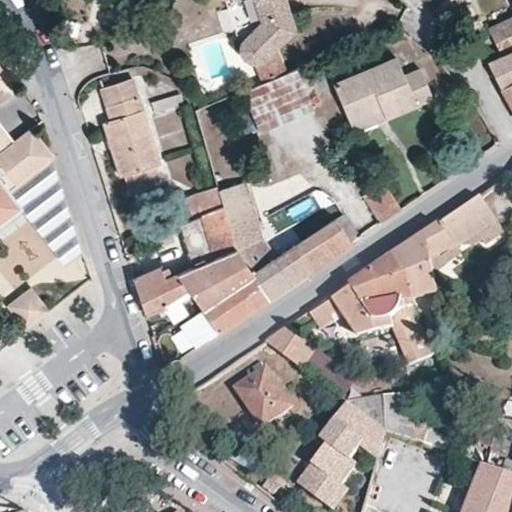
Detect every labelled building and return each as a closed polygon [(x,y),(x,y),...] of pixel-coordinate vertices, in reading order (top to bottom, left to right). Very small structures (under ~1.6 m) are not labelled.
[(224,0),(240,45),(240,52),(244,59),(248,61),(252,63),(256,63),(261,61),(264,59),(295,31),(284,0),(224,0)] [(511,107),(511,52),(489,67),(511,107)] [(252,63),(248,61),(257,85),(272,79),(264,59),(261,61),(256,63),(252,63)] [(334,86),(350,125),(382,111),(385,118),(433,98),(420,70),(404,76),(397,60),(334,86)] [(257,85),(242,91),(260,136),(315,112),(297,68),(272,79),(257,85)] [(102,91),(106,107),(137,97),(132,81),(102,91)] [(180,94),(151,103),(154,112),(183,103),(180,94)] [(137,97),(106,107),(110,120),(103,122),(121,176),(123,176),(156,165),(159,164),(137,97)] [(382,111),(350,125),(353,132),(385,118),(382,111)] [(15,141),(0,122),(0,223),(19,209),(7,192),(53,158),(52,153),(31,128),(15,141)] [(7,192),(19,209),(63,262),(80,247),(53,158),(7,192)] [(156,165),(123,176),(129,194),(162,183),(156,165)] [(208,211),(223,205),(217,186),(202,192),(208,211)] [(380,222),(402,207),(386,186),(362,195),(380,222)] [(208,211),(202,192),(183,200),(189,220),(208,211)] [(495,216),(482,195),(418,237),(416,240),(396,254),(410,298),(438,293),(435,271),(440,268),(444,262),(443,255),(438,250),(455,241),(455,242),(495,216)] [(224,209),(227,219),(238,215),(245,213),(243,204),(224,209)] [(133,277),(144,312),(163,305),(187,288),(201,308),(215,334),(267,299),(236,249),(227,219),(224,209),(223,205),(208,211),(189,220),(178,224),(192,267),(171,276),(165,278),(160,269),(159,266),(133,277)] [(335,219),(354,240),(360,236),(344,213),(335,219)] [(227,219),(236,249),(247,244),(238,215),(227,219)] [(292,246),(309,270),(354,240),(335,219),(292,246)] [(236,249),(267,299),(275,293),(309,270),(292,246),(287,250),(269,223),(257,230),(261,238),(247,244),(236,249)] [(410,298),(396,254),(393,256),(391,255),(310,311),(322,329),(335,320),(331,315),(341,309),(359,334),(394,326),(414,369),(437,356),(410,298)] [(167,267),(160,269),(165,278),(171,276),(167,267)] [(36,320),(47,312),(28,289),(17,297),(36,320)] [(24,330),(36,320),(17,297),(5,305),(24,330)] [(192,314),(208,339),(215,334),(201,308),(192,314)] [(316,346),(288,326),(266,342),(301,368),(305,361),(316,346)] [(358,377),(316,346),(305,361),(347,392),(358,377)] [(293,406),(267,367),(236,388),(262,426),(293,406)] [(401,435),(415,440),(414,419),(418,418),(417,395),(384,397),(348,402),(385,429),(401,435)] [(336,418),(367,442),(363,447),(377,458),(380,447),(385,429),(348,402),(336,418)] [(367,442),(336,418),(321,439),(327,444),(297,485),(318,501),(333,480),(342,487),(342,486),(359,464),(354,460),(363,447),(367,442)] [(497,427),(508,429),(509,420),(499,418),(497,427)] [(401,435),(385,429),(380,447),(397,452),(401,435)] [(429,431),(424,443),(470,459),(475,447),(429,431)] [(511,461),(504,459),(502,470),(511,473),(511,461)] [(126,465),(98,481),(117,494),(139,479),(126,465)] [(485,465),(464,511),(511,511),(511,473),(502,470),(485,465)] [(333,480),(318,501),(332,511),(348,490),(342,486),(342,487),(333,480)] [(366,500),(364,507),(372,509),(374,502),(366,500)]
